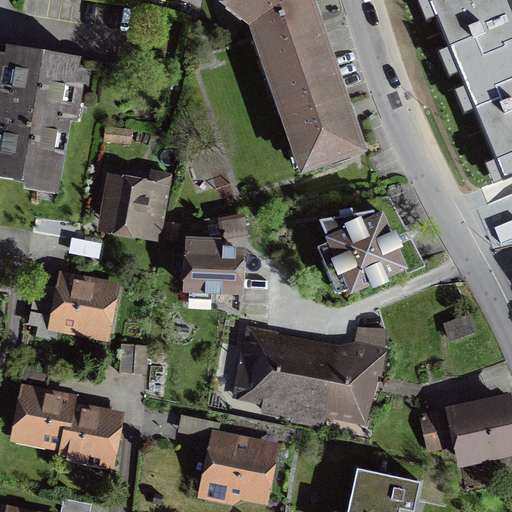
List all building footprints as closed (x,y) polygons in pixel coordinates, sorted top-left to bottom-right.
[(230,0),(229,2),(255,24),(304,168),(361,149),(344,100),(316,21),(308,0),(230,0)] [(435,107),(494,85),(479,45),(462,0),(411,0),(402,4),(397,5),(435,107)] [(399,0),(402,4),(411,0),(462,0),(479,45),(496,37),(483,0),(399,0)] [(136,69),(6,47),(0,84),(0,177),(60,187),(76,93),(130,102),(136,69)] [(511,122),(457,140),(462,153),(467,170),(511,155),(511,122)] [(170,180),(112,170),(103,227),(161,236),(170,180)] [(349,290),(351,294),(407,269),(384,215),(377,216),(374,212),(320,220),(329,242),(318,247),(338,294),(349,290)] [(244,221),(222,225),(225,240),(247,236),(244,221)] [(188,246),(187,303),(247,304),(248,247),(188,246)] [(114,288),(63,276),(60,290),(37,285),(28,323),(37,325),(38,320),(74,329),(75,324),(104,330),(114,288)] [(467,317),(444,326),(449,339),(472,330),(467,317)] [(329,406),(337,362),(273,350),(277,333),(250,328),(239,388),(265,393),(262,411),(294,417),(293,421),(324,427),(329,406)] [(337,362),(329,406),(359,411),(368,369),(380,371),(385,351),(386,330),(357,330),(350,364),(337,362)] [(133,373),(134,345),(120,344),(119,372),(133,373)] [(45,384),(48,370),(23,364),(20,379),(45,384)] [(15,437),(66,447),(65,453),(110,462),(119,418),(89,412),(73,409),(75,401),(52,397),(24,392),(15,437)] [(459,448),(462,459),(511,448),(511,415),(510,405),(460,415),(458,409),(420,417),(428,454),(459,448)] [(244,504),(271,511),(284,449),(216,437),(202,501),(235,508),(244,504)] [(397,511),(399,504),(414,508),(420,481),(358,468),(348,511),(397,511)] [(90,511),(92,506),(65,498),(61,511),(65,511),(90,511)]
